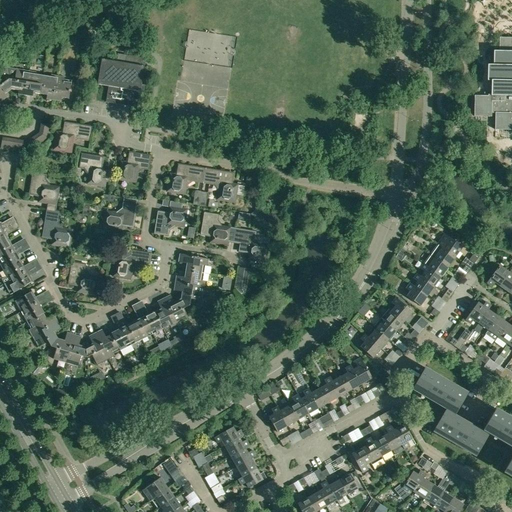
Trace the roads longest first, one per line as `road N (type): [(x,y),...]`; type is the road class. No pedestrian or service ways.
road 1 (residential): [(168,245),(160,283),(87,321),(73,319),(5,193),(11,159),(0,157)]
road 2 (residential): [(394,195),(158,153)]
road 3 (unclassified): [(411,198),(425,130),(426,0)]
road 4 (unclassified): [(410,0),(394,195)]
road 5 (residential): [(0,118),(16,106),(116,123),(125,144),(158,153)]
road 6 (unclassified): [(241,391),(323,333),(363,282)]
road 7 (residential): [(504,511),(488,485),(425,447),(406,408),(390,401)]
road 8 (residential): [(282,460),(390,401)]
